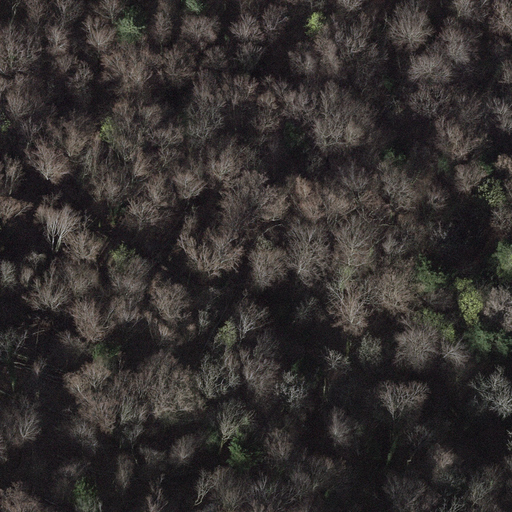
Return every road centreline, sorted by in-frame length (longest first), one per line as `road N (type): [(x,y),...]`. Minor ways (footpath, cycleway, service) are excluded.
road 1 (track): [(489,478),(351,393),(118,269),(0,189)]
road 2 (track): [(511,101),(0,128)]
